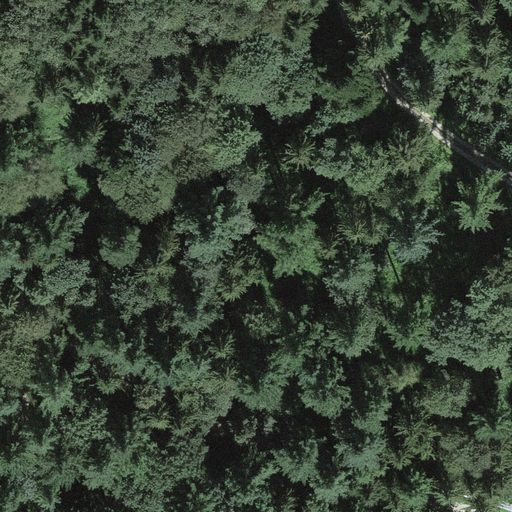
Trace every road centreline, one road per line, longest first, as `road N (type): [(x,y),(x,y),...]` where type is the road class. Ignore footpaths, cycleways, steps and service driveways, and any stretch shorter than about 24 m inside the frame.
road 1 (track): [(0,295),(94,357),(230,427),(474,511)]
road 2 (track): [(511,171),(370,75),(336,0)]
road 3 (track): [(48,511),(38,414),(0,320)]
